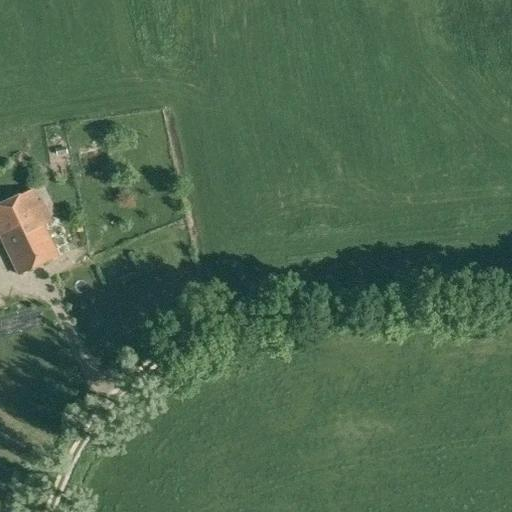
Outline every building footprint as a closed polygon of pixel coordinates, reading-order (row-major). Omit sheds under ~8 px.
[(84,161),(107,161),(107,136),(84,135),(84,161)] [(37,202),(31,190),(0,204),(0,236),(18,274),(57,255),(46,232),(50,230),(42,212),(46,210),(41,200),(37,202)] [(115,317),(97,254),(61,265),(79,328),(115,317)] [(0,305),(0,364),(1,372),(58,362),(47,298),(0,305)] [(33,400),(49,393),(41,372),(24,379),(33,400)]
